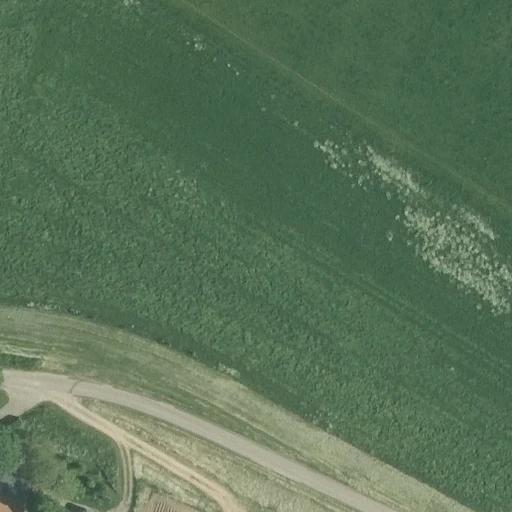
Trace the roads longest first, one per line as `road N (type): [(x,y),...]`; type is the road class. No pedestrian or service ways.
road 1 (unclassified): [(381,511),(158,409),(0,379)]
road 2 (track): [(39,382),(216,493)]
